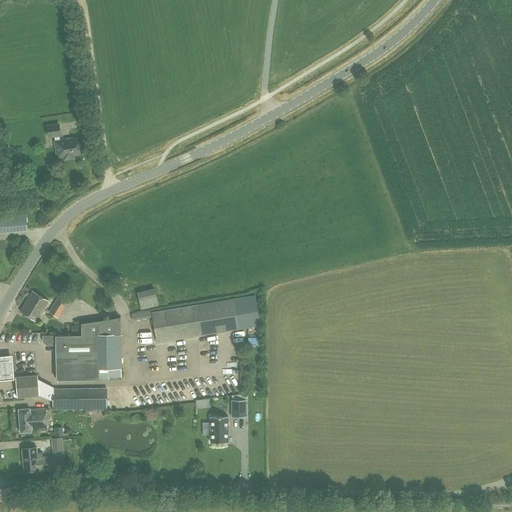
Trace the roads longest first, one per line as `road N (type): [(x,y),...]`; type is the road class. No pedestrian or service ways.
road 1 (tertiary): [(0,309),(42,239),(77,205),(268,121),(373,55),(436,0)]
road 2 (track): [(79,0),(98,120)]
